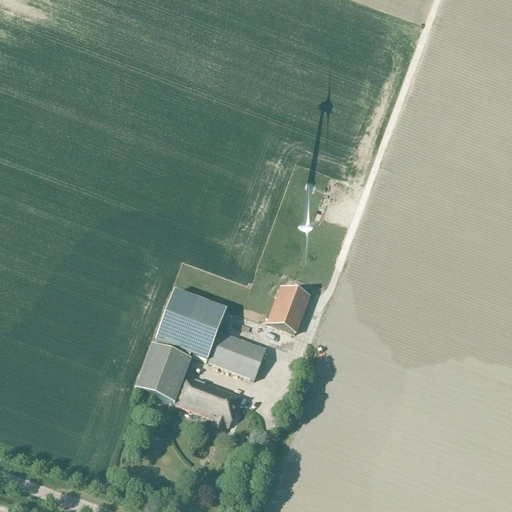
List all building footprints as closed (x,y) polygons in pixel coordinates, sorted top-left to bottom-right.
[(310,300),(301,297),(280,290),(266,326),(296,337),(310,300)] [(208,367),(219,336),(226,316),(172,296),(155,345),(153,350),(189,363),(190,360),(208,367)] [(208,367),(254,384),(266,353),(219,336),(208,367)] [(274,336),(270,346),(286,352),(290,342),(274,336)] [(183,380),(189,363),(153,350),(137,394),(173,407),(176,408),(176,409),(217,424),(214,431),(225,435),(227,429),(229,430),(241,400),(187,380),(186,381),(183,380)] [(144,427),(140,437),(149,440),(153,430),(144,427)]
